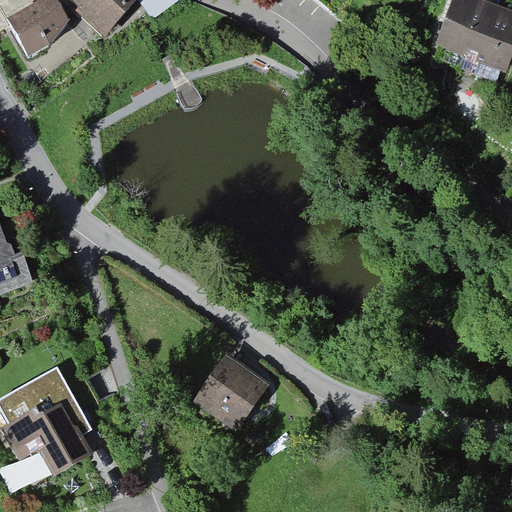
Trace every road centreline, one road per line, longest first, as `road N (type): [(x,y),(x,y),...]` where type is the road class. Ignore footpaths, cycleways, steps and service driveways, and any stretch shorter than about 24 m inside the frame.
road 1 (residential): [(511,438),(370,407),(300,371),(82,221),(46,185),(0,100)]
road 2 (residential): [(511,215),(399,134),(271,24),(218,0)]
road 3 (track): [(168,511),(76,232),(82,221)]
